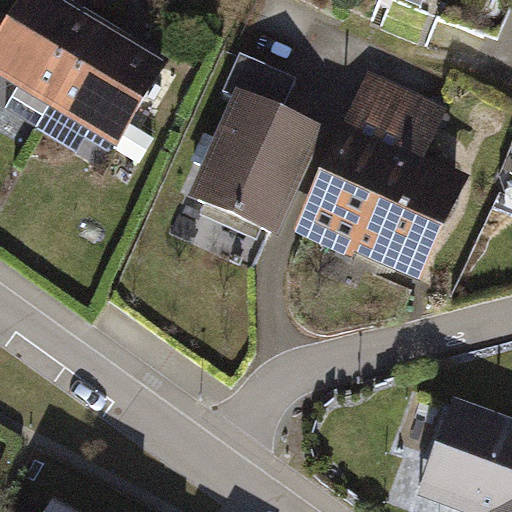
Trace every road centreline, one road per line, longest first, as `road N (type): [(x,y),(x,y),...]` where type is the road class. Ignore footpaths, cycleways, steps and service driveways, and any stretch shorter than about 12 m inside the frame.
road 1 (residential): [(206,449),(282,363),(511,301)]
road 2 (residential): [(0,304),(206,449)]
